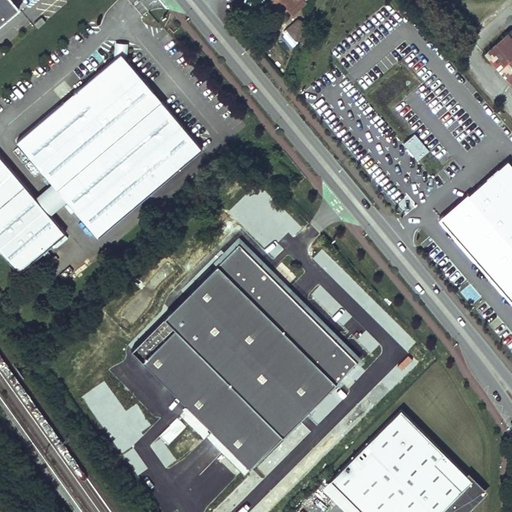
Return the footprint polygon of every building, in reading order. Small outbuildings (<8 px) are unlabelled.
[(0,0),(0,13),(13,3),(9,0),(0,0)] [(304,2),(302,0),(272,0),(266,6),(281,22),(304,2)] [(46,22),(41,17),(34,23),(38,28),(46,22)] [(298,17),(285,31),(295,40),(308,26),(298,17)] [(511,27),(482,54),(511,86),(511,27)] [(114,40),(112,53),(114,55),(124,56),(125,41),(114,40)] [(124,57),(124,56),(114,55),(112,53),(13,136),(50,180),(62,195),(94,232),(198,145),(162,101),(133,66),(124,57)] [(416,160),(429,151),(415,133),(402,142),(416,160)] [(0,250),(15,268),(48,240),(52,244),(64,233),(61,230),(62,229),(45,209),(33,194),(0,155),(0,250)] [(511,170),(506,164),(440,223),(511,304),(511,170)] [(50,180),(33,194),(45,209),(62,195),(50,180)] [(356,360),(239,240),(130,347),(247,467),(356,360)] [(328,477),(360,511),(453,511),(477,489),(399,409),(328,477)] [(346,511),(360,511),(328,477),(320,485),(346,511)] [(459,511),(480,492),(477,489),(453,511),(459,511)]
